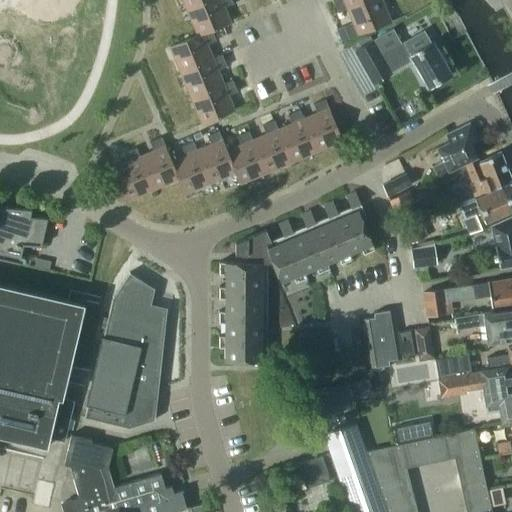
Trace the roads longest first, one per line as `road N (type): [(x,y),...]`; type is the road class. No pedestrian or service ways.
road 1 (residential): [(232,511),(201,397),(199,287),(186,240)]
road 2 (residential): [(186,240),(274,208),(380,155)]
road 3 (residential): [(186,240),(139,235),(48,182),(0,170)]
road 4 (residential): [(511,139),(504,122),(473,105),(380,155)]
road 5 (residential): [(380,155),(320,35),(306,40)]
